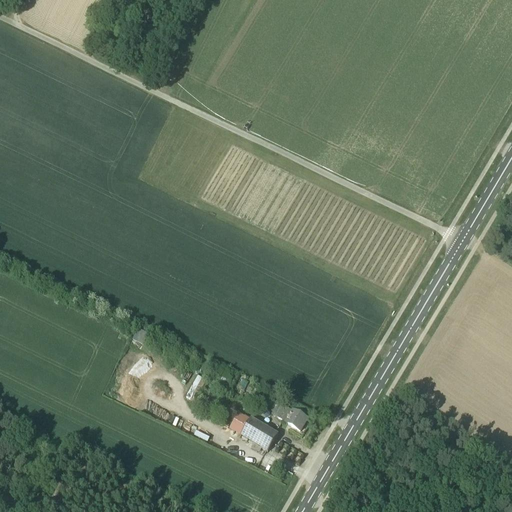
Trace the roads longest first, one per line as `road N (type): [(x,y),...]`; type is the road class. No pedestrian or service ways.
road 1 (unclassified): [(463,239),(0,17)]
road 2 (primary): [(302,511),(463,239)]
